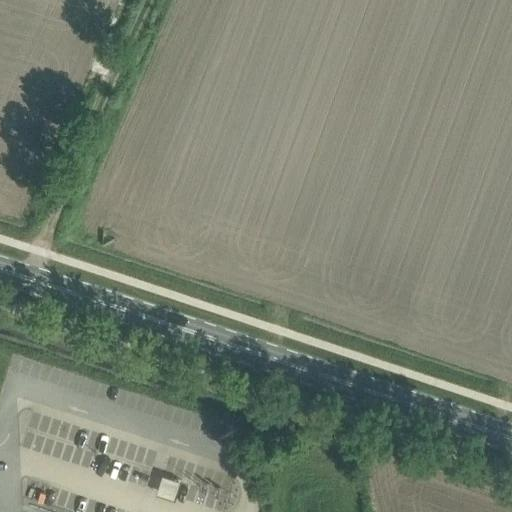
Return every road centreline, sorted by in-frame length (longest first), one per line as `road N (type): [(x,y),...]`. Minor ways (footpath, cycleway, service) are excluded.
road 1 (secondary): [(0,270),(293,360),(511,439)]
road 2 (track): [(149,0),(39,252)]
